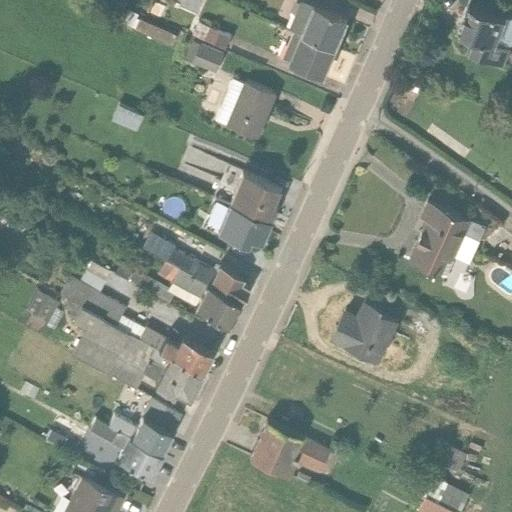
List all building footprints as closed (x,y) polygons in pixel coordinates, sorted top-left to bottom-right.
[(123,8),(101,0),(100,0),(96,11),(117,20),(123,8)] [(165,0),(152,0),(148,10),(159,14),(165,0)] [(295,22),(301,26),(312,0),(293,0),(291,4),(296,6),(290,20),(295,22)] [(312,0),(301,26),(337,41),(350,12),(322,0),(312,0)] [(507,7),(487,0),(465,0),(458,20),(474,26),(468,42),(504,56),(511,38),(497,33),(507,8),(507,7)] [(124,16),(121,22),(126,24),(130,26),(133,19),(139,7),(128,3),(123,16),(124,16)] [(497,33),(511,38),(511,35),(511,10),(507,8),(497,33)] [(140,11),(136,22),(173,38),(178,27),(140,11)] [(199,14),(193,27),(226,41),(232,29),(199,14)] [(301,26),(295,22),(283,50),(289,53),(301,26)] [(301,26),(289,53),(289,54),(325,70),(337,41),(301,26)] [(194,34),(187,50),(193,53),(193,54),(216,64),(225,45),(201,35),(200,36),(194,34)] [(227,116),(245,74),(233,70),(216,111),(227,116)] [(245,74),(227,116),(259,129),(277,85),(246,72),(245,74)] [(226,193),(239,163),(225,157),(212,187),(220,190),(226,193)] [(239,163),(226,193),(268,210),(274,197),(270,195),(277,178),(239,162),(239,163)] [(455,249),(472,211),(428,191),(420,207),(427,211),(409,249),(453,270),(461,274),(469,256),(464,253),(455,249)] [(268,210),(226,193),(214,221),(245,234),(248,228),(258,233),(268,210)] [(0,204),(0,217),(15,226),(21,216),(0,204)] [(455,249),(464,253),(482,215),(472,211),(455,249)] [(206,275),(212,263),(196,254),(169,240),(171,236),(160,229),(151,245),(163,252),(177,260),(189,266),(204,274),(206,275)] [(165,281),(171,285),(191,297),(204,274),(189,266),(177,260),(163,252),(155,266),(169,274),(165,281)] [(146,282),(152,272),(132,261),(133,259),(119,253),(112,265),(126,272),(146,282)] [(85,263),(102,272),(107,263),(90,254),(85,263)] [(212,263),(206,275),(238,292),(246,277),(238,272),(241,268),(216,255),(212,263)] [(102,272),(85,263),(80,263),(75,272),(96,284),(102,272)] [(169,346),(175,334),(163,328),(143,317),(142,320),(119,307),(123,298),(67,268),(57,286),(67,291),(79,298),(100,309),(99,310),(125,324),(156,341),(167,346),(168,347),(169,346)] [(461,274),(453,270),(451,276),(459,279),(461,274)] [(152,272),(146,282),(166,295),(171,285),(165,281),(152,272)] [(206,275),(204,274),(191,297),(225,316),(238,292),(206,275)] [(36,282),(23,303),(46,315),(57,294),(36,282)] [(346,298),(331,330),(380,353),(400,312),(381,302),(383,298),(365,289),(357,304),(346,298)] [(79,298),(67,291),(62,300),(68,304),(66,308),(71,311),(70,313),(83,320),(79,327),(70,345),(104,364),(133,380),(142,364),(153,371),(167,346),(156,341),(125,324),(99,310),(100,309),(79,298)] [(169,346),(168,347),(199,363),(210,343),(179,326),(175,334),(169,346)] [(168,347),(167,346),(153,371),(151,375),(171,386),(173,383),(186,389),(199,363),(168,347)] [(107,417),(111,419),(117,408),(134,417),(139,406),(146,393),(135,388),(126,405),(109,396),(100,413),(107,417)] [(146,393),(139,406),(168,422),(169,422),(178,404),(148,388),(146,393)] [(139,406),(134,417),(128,428),(158,443),(168,422),(139,406)] [(55,407),(42,431),(73,446),(85,424),(55,407)] [(115,421),(127,427),(128,428),(134,417),(117,408),(111,419),(115,421)] [(111,419),(107,417),(100,413),(93,409),(89,416),(84,412),(81,418),(86,422),(100,429),(109,434),(120,440),(127,427),(115,421),(111,419)] [(290,446),(299,427),(264,410),(246,448),(286,466),(293,451),(295,447),(290,446)] [(127,427),(120,440),(115,450),(147,466),(158,443),(128,428),(127,427)] [(295,447),(293,451),(317,463),(328,440),(299,427),(290,446),(295,447)] [(448,436),(440,456),(458,463),(466,443),(448,436)] [(78,467),(57,508),(64,511),(100,511),(106,500),(114,504),(122,489),(78,467)] [(425,483),(463,500),(469,483),(431,468),(425,483)] [(457,511),(463,500),(425,483),(417,503),(440,511),(457,511)]
